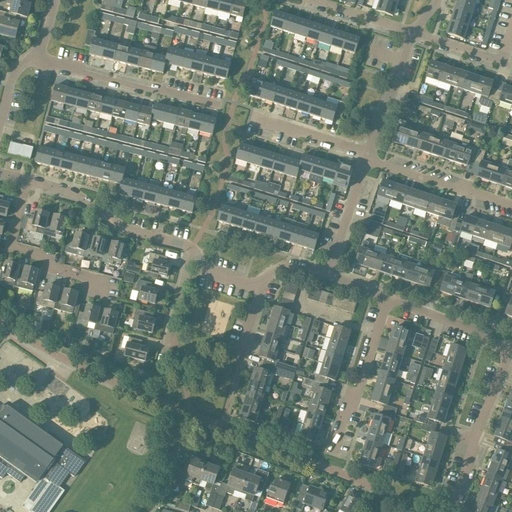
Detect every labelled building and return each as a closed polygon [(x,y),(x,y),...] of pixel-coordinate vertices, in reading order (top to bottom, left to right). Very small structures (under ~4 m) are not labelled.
[(8,0),(7,4),(13,5),(11,14),(17,16),(17,15),(27,18),(31,4),(22,2),(22,0),(8,0)] [(101,10),(110,12),(111,6),(112,2),(104,0),(101,10)] [(205,9),(207,0),(194,0),(193,6),(205,9)] [(218,12),(220,0),(207,0),(205,9),(218,12)] [(230,15),(233,0),(220,0),(218,12),(230,15)] [(233,0),(230,15),(237,17),(243,18),(247,3),(237,0),(233,0)] [(359,0),(358,5),(369,9),(371,0),(359,0)] [(397,4),(384,0),(381,0),(378,11),(393,16),(397,4)] [(458,0),(456,10),(471,15),(475,4),(463,0),(458,0)] [(490,0),(488,8),(493,10),(498,11),(501,0),(490,0)] [(467,27),(471,15),(456,10),(452,22),(467,27)] [(490,21),(494,23),(498,11),(493,10),(490,21)] [(11,14),(0,11),(0,22),(0,23),(0,22),(0,34),(15,39),(19,23),(15,22),(17,16),(11,14)] [(283,31),(288,15),(276,11),(271,27),(283,31)] [(140,13),(138,19),(146,21),(148,15),(140,13)] [(173,17),(165,15),(164,21),(172,23),(173,17)] [(295,35),(300,19),(288,15),(283,31),(295,35)] [(152,16),(150,22),(158,25),(160,18),(152,16)] [(307,39),(312,23),(300,19),(295,35),(307,39)] [(494,23),(490,21),(486,33),(490,35),(494,23)] [(467,27),(452,22),(448,34),(463,39),(467,27)] [(319,43),(324,27),(312,23),(307,39),(319,43)] [(202,24),(201,30),(208,32),(210,26),(202,24)] [(213,33),(221,36),(222,29),(214,27),(213,33)] [(331,46),(336,31),(324,27),(319,43),(331,46)] [(106,42),(98,40),(99,37),(95,36),(96,32),(89,30),(85,45),(92,47),(90,55),(102,58),(106,42)] [(343,50),(348,35),(336,31),(331,46),(343,50)] [(231,32),(230,37),(229,38),(238,40),(239,34),(231,32)] [(486,33),(482,46),(486,47),(490,35),(486,33)] [(343,50),(355,54),(361,39),(348,35),(343,50)] [(106,42),(102,58),(114,61),(118,45),(106,42)] [(118,45),(114,61),(126,64),(130,48),(118,45)] [(130,48),(126,64),(139,67),(142,52),(130,48)] [(154,55),(151,70),(164,74),(170,48),(169,48),(167,58),(154,55)] [(170,48),(164,74),(166,64),(178,67),(182,52),(170,48)] [(142,52),(139,67),(151,70),(154,55),(142,52)] [(182,52),(178,67),(190,70),(194,55),(182,52)] [(194,55),(190,70),(203,73),(207,58),(194,55)] [(262,55),(258,67),(266,69),(270,58),(262,55)] [(207,58),(203,73),(215,77),(219,61),(207,58)] [(319,70),(321,62),(314,60),(312,66),(311,68),(319,70)] [(219,61),(215,77),(227,80),(231,64),(219,61)] [(427,78),(438,82),(444,66),(432,62),(427,78)] [(444,66),(438,82),(451,86),(456,70),(444,66)] [(301,73),(299,78),(307,80),(310,71),(302,68),(301,73)] [(343,68),(341,72),(340,77),(347,79),(350,70),(343,68)] [(456,70),(451,86),(458,88),(456,94),(461,96),(468,74),(456,70)] [(468,74),(461,96),(462,96),(464,90),(475,94),(480,78),(468,74)] [(480,78),(475,94),(482,96),(479,103),(481,106),(490,109),(494,96),(497,90),(491,88),(493,82),(480,78)] [(261,99),(266,84),(253,80),(248,95),(261,99)] [(273,103),(278,88),(266,84),(261,99),(273,103)] [(68,88),(56,85),(52,101),(59,103),(58,106),(63,107),(66,96),(68,88)] [(497,90),(494,96),(490,109),(491,109),(493,103),(499,105),(500,102),(511,106),(511,103),(511,88),(505,86),(503,92),(497,90)] [(68,88),(66,96),(63,107),(64,104),(76,107),(80,92),(68,88)] [(285,107),(290,91),(278,88),(273,103),(285,107)] [(297,111),(302,95),(290,91),(285,107),(297,111)] [(80,92),(76,107),(88,111),(92,96),(92,95),(80,92)] [(92,95),(92,96),(88,111),(100,114),(104,98),(92,95)] [(309,115),(314,99),(302,95),(297,111),(309,115)] [(421,96),(419,102),(430,106),(432,100),(421,96)] [(104,98),(100,114),(113,117),(117,101),(104,98)] [(321,118),(326,103),(314,99),(309,115),(321,118)] [(440,109),(441,105),(432,102),(433,100),(432,100),(430,106),(440,109)] [(117,101),(113,117),(125,120),(129,104),(117,101)] [(321,118),(333,122),(336,116),(342,118),(347,103),(340,101),(338,107),(326,103),(321,118)] [(419,106),(407,102),(405,108),(417,112),(419,106)] [(129,104),(125,120),(137,123),(141,107),(129,104)] [(141,107),(137,123),(149,126),(155,104),(153,110),(141,107)] [(155,104),(149,126),(150,126),(152,120),(163,123),(167,107),(155,104)] [(167,107),(163,123),(175,126),(179,110),(167,107)] [(179,110),(175,126),(183,128),(181,135),(186,136),(192,113),(179,110)] [(192,113),(186,136),(188,129),(200,132),(204,116),(192,113)] [(48,116),(46,122),(46,123),(54,125),(56,118),(48,116)] [(204,116),(200,132),(213,135),(217,120),(204,116)] [(60,120),(59,126),(67,128),(69,122),(60,120)] [(394,142),(406,146),(411,130),(404,128),(406,122),(398,120),(394,134),(397,135),(394,142)] [(71,129),(79,131),(81,125),(73,123),(71,129)] [(85,126),(83,132),(91,134),(92,128),(85,126)] [(97,129),(95,135),(103,137),(105,131),(97,129)] [(411,130),(406,146),(418,150),(424,134),(411,130)] [(109,132),(107,138),(116,140),(117,134),(109,132)] [(424,134),(418,150),(431,154),(436,138),(424,134)] [(121,135),(120,141),(120,142),(127,144),(129,137),(121,135)] [(448,142),(442,158),(455,162),(462,141),(450,137),(448,142)] [(436,138),(431,154),(442,158),(448,142),(436,138)] [(132,145),(140,147),(141,140),(134,139),(132,145)] [(462,141),(455,162),(468,166),(470,160),(475,162),(479,149),(468,145),(470,141),(463,139),(462,141)] [(16,143),(10,142),(8,153),(13,155),(16,143)] [(146,142),(144,148),(152,150),(154,144),(146,142)] [(16,143),(13,155),(19,156),(22,145),(16,143)] [(249,163),(253,148),(241,144),(236,160),(249,163)] [(25,158),(28,146),(22,145),(19,156),(25,158)] [(166,147),(158,145),(157,149),(156,151),(165,153),(166,147)] [(28,146),(25,158),(31,159),(34,148),(28,146)] [(48,166),(52,150),(40,147),(36,163),(48,166)] [(169,154),(176,156),(178,150),(170,148),(169,154)] [(261,167),(265,152),(253,148),(249,163),(261,167)] [(489,181),(494,166),(482,162),(486,151),(480,150),(480,149),(479,149),(475,162),(481,164),(477,178),(489,181)] [(61,169),(65,153),(52,150),(48,166),(61,169)] [(181,157),(189,159),(190,153),(182,151),(181,157)] [(273,171),(278,156),(265,152),(261,167),(273,171)] [(73,172),(77,156),(65,153),(61,169),(73,172)] [(199,155),(198,161),(206,163),(207,157),(199,155)] [(311,174),(316,159),(303,155),(301,163),(299,171),(300,171),(311,174)] [(85,175),(89,160),(77,156),(73,172),(85,175)] [(285,174),(290,159),(278,156),(273,171),(285,174)] [(300,171),(299,171),(301,163),(290,159),(285,174),(297,178),(300,171)] [(323,178),(328,162),(316,159),(311,174),(323,178)] [(494,166),(489,181),(501,186),(509,161),(504,159),(501,168),(494,166)] [(97,178),(101,162),(89,160),(85,175),(97,178)] [(509,161),(501,186),(511,189),(511,160),(510,160),(509,161)] [(109,181),(113,166),(101,162),(97,178),(109,181)] [(335,182),(340,166),(328,162),(323,178),(335,182)] [(119,195),(126,169),(113,166),(109,181),(121,185),(119,195)] [(353,170),(340,166),(335,182),(334,185),(347,188),(353,170)] [(132,198),(136,182),(124,179),(126,169),(119,195),(132,198)] [(257,181),(254,189),(262,191),(263,186),(263,183),(257,181)] [(378,197),(390,201),(396,185),(383,181),(378,197)] [(144,201),(148,185),(136,182),(132,198),(144,201)] [(168,207),(172,192),(174,186),(162,183),(160,188),(156,204),(168,207)] [(156,204),(160,188),(148,185),(144,201),(156,204)] [(396,185),(390,201),(403,205),(408,189),(396,185)] [(408,189),(403,205),(415,209),(420,193),(408,189)] [(180,210),(184,195),(172,192),(168,207),(180,210)] [(420,193),(415,209),(427,213),(432,197),(420,193)] [(332,211),(339,214),(345,196),(339,194),(332,211)] [(0,215),(7,217),(10,204),(2,203),(4,197),(0,195),(0,215)] [(197,198),(184,195),(180,210),(193,214),(197,198)] [(432,197),(427,213),(439,217),(445,201),(432,197)] [(445,201),(439,217),(440,217),(437,224),(449,228),(448,231),(453,233),(457,220),(452,219),(457,205),(445,201)] [(230,225),(235,209),(222,205),(217,221),(230,225)] [(242,228),(247,213),(235,209),(230,225),(242,228)] [(44,236),(47,222),(49,214),(37,211),(35,216),(30,215),(29,217),(25,231),(44,236)] [(254,232),(259,217),(247,213),(242,228),(254,232)] [(384,219),(372,215),(370,221),(382,225),(384,219)] [(51,223),(47,222),(44,236),(54,238),(55,235),(63,237),(67,219),(55,216),(52,225),(50,225),(51,223)] [(473,236),(478,220),(466,216),(464,223),(457,220),(453,233),(459,235),(460,232),(473,236)] [(266,236),(271,220),(259,217),(254,232),(266,236)] [(278,240),(283,224),(271,220),(266,236),(278,240)] [(478,220),(473,236),(485,240),(490,224),(478,220)] [(290,243),(295,228),(283,224),(278,240),(290,243)] [(369,224),(365,234),(378,238),(381,228),(369,224)] [(490,224),(485,240),(497,244),(503,228),(490,224)] [(302,247),(307,231),(295,228),(290,243),(302,247)] [(511,231),(503,228),(497,244),(510,248),(511,242),(511,231)] [(302,247),(315,251),(320,235),(307,231),(302,247)] [(84,257),(89,239),(89,237),(77,233),(74,243),(68,242),(66,253),(84,257)] [(102,262),(107,241),(95,238),(94,242),(89,241),(89,239),(84,257),(95,260),(96,257),(102,259),(102,262)] [(102,262),(113,265),(114,262),(121,264),(126,246),(113,243),(112,249),(106,247),(107,246),(106,246),(107,241),(102,262)] [(361,248),(356,264),(361,266),(361,268),(366,270),(367,268),(368,268),(373,252),(367,250),(369,243),(364,241),(361,248)] [(435,245),(433,251),(441,254),(443,247),(435,245)] [(381,272),(386,256),(373,252),(368,268),(381,272)] [(146,272),(167,277),(170,264),(165,263),(167,257),(151,253),(146,272)] [(393,276),(398,260),(386,256),(381,272),(385,274),(385,276),(391,278),(392,276),(393,276)] [(511,261),(503,258),(502,260),(501,264),(511,268),(511,265),(511,261)] [(405,280),(410,264),(409,264),(398,260),(393,276),(405,280)] [(142,267),(135,266),(135,264),(127,262),(125,270),(140,274),(142,267)] [(0,283),(15,287),(18,276),(20,266),(8,263),(6,269),(3,270),(0,269),(0,283)] [(417,284),(422,268),(410,264),(405,280),(417,284)] [(23,277),(18,276),(15,287),(33,291),(38,271),(26,268),(23,277)] [(431,282),(437,284),(441,272),(435,270),(434,272),(422,268),(417,284),(429,288),(431,282)] [(453,296),(459,280),(446,276),(447,274),(441,272),(437,284),(443,286),(441,292),(453,296)] [(125,281),(134,284),(136,275),(127,273),(125,281)] [(139,280),(136,291),(139,292),(137,299),(155,304),(158,291),(151,289),(152,284),(139,280)] [(466,300),(471,284),(459,280),(453,296),(454,296),(454,298),(458,300),(460,298),(466,300)] [(287,287),(297,290),(299,284),(288,281),(287,287)] [(478,304),(483,288),(471,284),(466,300),(478,304)] [(55,309),(57,299),(60,289),(47,286),(45,295),(39,294),(36,305),(55,309)] [(285,292),(296,296),(297,290),(287,287),(285,292)] [(308,299),(314,301),(317,290),(311,288),(308,299)] [(495,292),(483,288),(478,304),(490,308),(495,292)] [(57,299),(55,309),(73,314),(78,294),(65,290),(63,300),(57,299)] [(317,290),(314,301),(320,303),(324,292),(317,290)] [(296,296),(285,292),(283,298),(294,301),(296,296)] [(324,292),(320,303),(325,304),(329,293),(324,292)] [(329,293),(325,304),(331,306),(335,295),(329,293)] [(335,295),(331,306),(337,308),(340,297),(335,295)] [(340,297),(337,308),(343,310),(346,299),(340,297)] [(294,301),(283,298),(281,304),(292,308),(294,301)] [(346,299),(343,310),(348,312),(352,301),(346,299)] [(352,301),(348,312),(354,313),(357,302),(352,301)] [(292,308),(281,304),(279,309),(290,312),(292,308)] [(95,330),(97,319),(100,309),(87,306),(85,316),(79,314),(76,325),(95,330)] [(279,309),(275,308),(271,320),(287,325),(291,313),(290,312),(279,309)] [(137,309),(132,328),(153,333),(156,321),(146,318),(148,312),(137,309)] [(97,319),(95,330),(113,334),(118,314),(106,311),(103,321),(97,319)] [(305,317),(301,330),(302,330),(307,332),(312,319),(305,317)] [(287,325),(271,320),(267,332),(283,337),(287,325)] [(310,333),(314,334),(317,335),(321,322),(314,320),(310,333)] [(407,345),(411,332),(414,333),(416,327),(404,323),(402,329),(395,327),(393,333),(391,333),(389,338),(391,339),(391,340),(407,345)] [(347,344),(351,332),(335,327),(331,339),(347,344)] [(49,330),(41,328),(40,333),(47,337),(49,330)] [(283,337),(267,332),(263,345),(279,350),(283,337)] [(422,349),(426,351),(430,338),(423,336),(420,349),(422,349)] [(130,337),(125,356),(146,361),(149,349),(139,346),(141,340),(130,337)] [(347,344),(331,339),(327,352),(343,357),(347,344)] [(429,352),(433,353),(435,354),(439,341),(433,339),(429,352)] [(407,345),(391,340),(387,352),(403,357),(407,345)] [(279,350),(263,345),(259,357),(265,359),(263,365),(280,370),(282,364),(278,363),(279,358),(276,357),(279,350)] [(463,363),(467,350),(452,345),(448,358),(463,363)] [(343,357),(327,352),(323,364),(340,369),(339,369),(343,357)] [(403,357),(387,352),(383,364),(399,369),(403,357)] [(463,363),(448,358),(444,370),(459,375),(463,363)] [(340,369),(323,364),(320,376),(317,375),(315,381),(327,385),(329,379),(335,381),(337,375),(340,375),(341,371),(340,369)] [(399,369),(383,364),(379,376),(395,381),(399,369)] [(251,381),(267,386),(271,374),(278,376),(280,370),(263,365),(261,371),(255,369),(251,381)] [(459,375),(444,370),(440,382),(455,387),(459,375)] [(284,378),(293,381),(295,375),(285,372),(284,378)] [(395,381),(379,376),(375,388),(391,394),(395,381)] [(312,401),(328,406),(332,393),(326,391),(327,385),(315,381),(305,378),(303,384),(312,387),(311,392),(314,393),(312,401)] [(267,386),(251,381),(247,394),(263,399),(267,386)] [(291,394),(295,395),(300,397),(302,391),(298,390),(297,388),(298,384),(292,382),(289,392),(291,394)] [(455,387),(440,382),(439,382),(437,388),(438,388),(436,394),(452,399),(453,393),(455,394),(457,388),(455,388),(455,387)] [(391,394),(375,388),(372,401),(385,405),(383,411),(396,415),(397,409),(387,406),(391,394)] [(263,399),(247,394),(243,406),(259,411),(263,399)] [(452,399),(436,394),(432,407),(448,412),(452,399)] [(328,406),(312,401),(308,413),(324,418),(328,406)] [(50,434),(48,432),(46,436),(2,405),(0,407),(0,477),(2,479),(6,473),(17,481),(50,434)] [(259,411),(243,406),(240,418),(256,423),(259,411)] [(448,412),(432,407),(430,414),(429,414),(425,417),(419,415),(417,422),(423,424),(436,428),(438,422),(444,424),(448,412)] [(371,427),(387,432),(391,420),(394,421),(396,415),(383,411),(381,417),(375,415),(371,427)] [(324,418),(308,413),(304,426),(320,431),(324,418)] [(511,415),(504,413),(499,424),(511,429),(511,415)] [(284,418),(283,419),(281,427),(284,432),(287,433),(291,420),(288,419),(284,418)] [(436,428),(423,424),(421,430),(431,433),(428,445),(444,450),(448,438),(434,434),(436,428)] [(511,429),(499,424),(495,436),(507,441),(505,447),(511,449),(511,429)] [(321,431),(320,431),(304,426),(300,437),(316,442),(318,436),(320,436),(322,432),(321,431)] [(387,432),(371,427),(367,440),(383,445),(387,432)] [(50,434),(17,481),(20,483),(24,476),(35,484),(43,473),(45,475),(22,507),(29,511),(49,511),(64,492),(59,488),(69,474),(74,477),(85,462),(62,446),(63,443),(50,434)] [(383,445),(367,440),(363,452),(379,457),(383,445)] [(444,450),(428,445),(424,458),(440,463),(444,450)] [(492,462),(508,468),(511,457),(511,449),(505,447),(503,453),(497,450),(495,456),(493,456),(491,460),(492,462)] [(379,457),(363,452),(359,464),(375,469),(379,457)] [(440,463),(424,458),(420,470),(436,475),(440,463)] [(185,481),(199,486),(206,465),(193,460),(190,469),(188,468),(187,469),(186,472),(186,473),(184,480),(184,481),(185,481)] [(487,474),(503,481),(508,468),(492,462),(487,474)] [(206,465),(199,486),(201,481),(207,483),(205,489),(212,491),(206,506),(213,508),(220,487),(214,485),(220,469),(206,465)] [(247,475),(242,491),(247,493),(245,500),(252,503),(254,496),(258,487),(263,490),(269,474),(258,469),(255,478),(247,475)] [(236,489),(242,491),(247,475),(234,470),(229,486),(222,484),(220,487),(213,508),(219,510),(224,498),(226,493),(233,496),(236,489)] [(436,475),(420,470),(416,482),(432,487),(436,475)] [(503,481),(487,474),(483,487),(498,493),(503,481)] [(271,485),(267,498),(284,504),(291,485),(276,479),(274,486),(271,485)] [(303,485),(294,508),(302,511),(305,503),(322,510),(329,494),(310,487),(310,488),(303,485)] [(498,493),(483,487),(478,499),(493,505),(498,493)] [(351,491),(340,510),(339,511),(357,511),(365,500),(351,491)] [(200,499),(199,499),(194,497),(191,506),(197,508),(200,499)] [(490,511),(493,505),(478,499),(473,510),(477,511),(490,511)] [(178,502),(176,506),(176,508),(189,511),(191,506),(178,502)]
